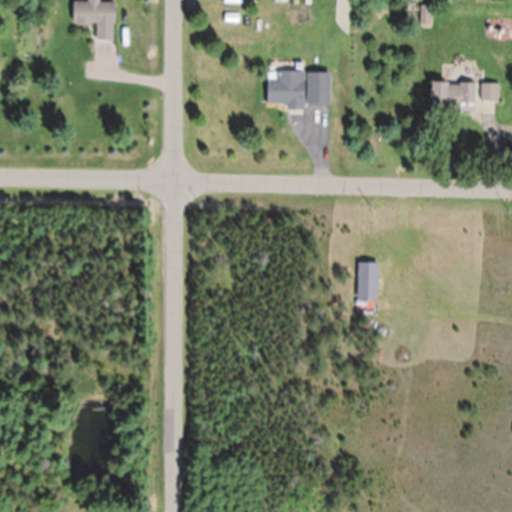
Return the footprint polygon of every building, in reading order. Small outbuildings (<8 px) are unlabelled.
[(113,3),(98,3),(98,0),(86,0),(86,3),(72,3),(71,25),(95,26),(95,41),(112,42),(113,3)] [(266,72),(266,105),(285,105),(285,110),(303,110),(302,72),(266,72)] [(328,74),(307,74),(308,108),(328,108),(328,74)] [(428,104),(475,104),(475,84),(428,84),(428,104)] [(480,102),(499,102),(499,85),(480,85),(480,102)]
